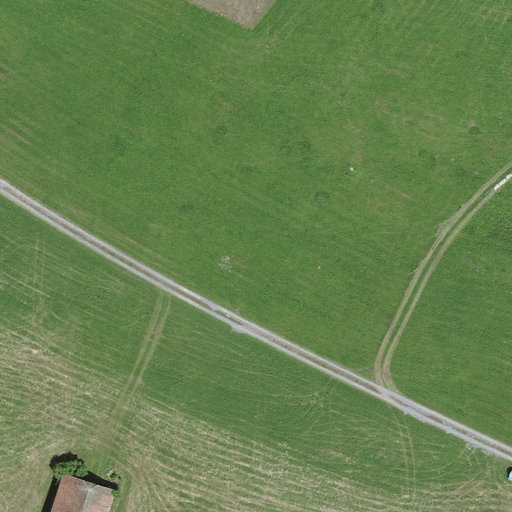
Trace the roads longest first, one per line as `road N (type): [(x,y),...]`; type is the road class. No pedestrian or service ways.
road 1 (track): [(0,186),(154,280),(511,455)]
road 2 (track): [(511,172),(456,210),(412,277),(381,348),(385,393)]
